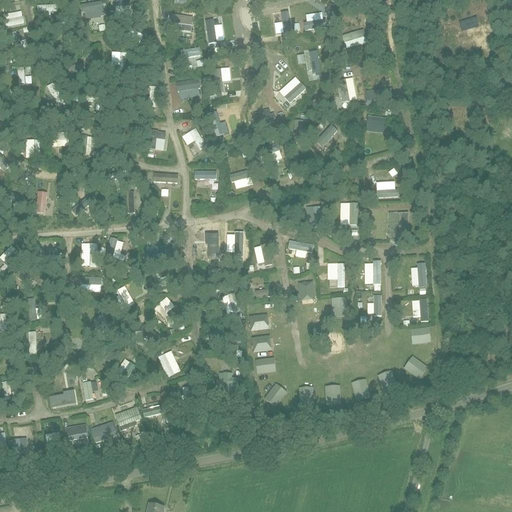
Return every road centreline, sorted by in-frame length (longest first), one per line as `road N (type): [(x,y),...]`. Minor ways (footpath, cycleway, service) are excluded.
road 1 (unclassified): [(0,498),(349,432),(511,386)]
road 2 (track): [(0,141),(26,166),(49,174),(182,167),(187,221)]
road 3 (track): [(400,157),(421,71),(454,0)]
